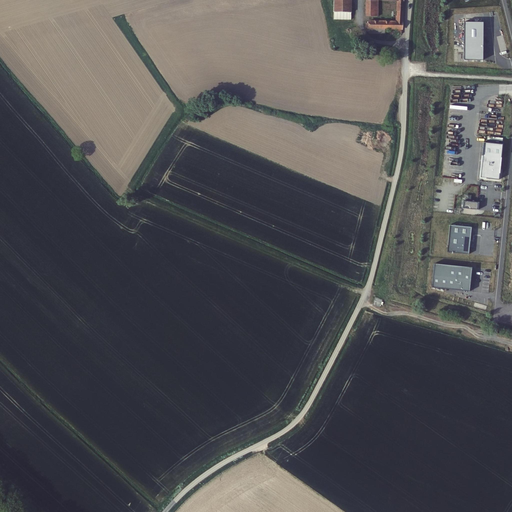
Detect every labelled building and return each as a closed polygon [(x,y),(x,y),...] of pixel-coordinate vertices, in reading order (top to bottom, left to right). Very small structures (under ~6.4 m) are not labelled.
[(333,0),(333,19),(351,20),(351,0),(333,0)] [(402,30),(403,0),(365,0),(365,16),(379,16),(378,1),(396,2),(395,20),(368,20),(368,23),(365,23),(365,28),(369,29),(369,34),(386,34),(386,29),(402,30)] [(483,22),(464,22),(464,60),(483,60),(483,22)] [(502,144),(483,142),(480,178),(499,180),(502,144)] [(479,202),(463,201),(463,209),(478,210),(479,202)] [(472,227),(450,225),(447,252),(469,254),(472,227)] [(469,291),(472,267),(434,264),(432,288),(469,291)]
